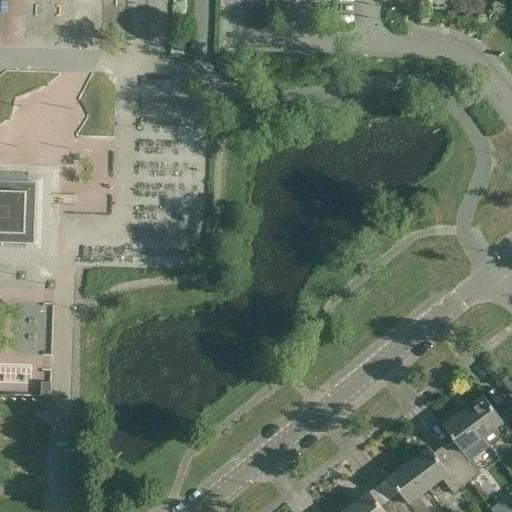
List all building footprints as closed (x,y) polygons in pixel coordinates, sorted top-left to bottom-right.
[(2,177),(99,178),(101,73),(72,72),(71,91),(38,91),(38,107),(49,108),(49,122),(49,148),(69,148),(68,163),(3,163),(2,177)] [(0,244),(35,245),(37,184),(0,182),(0,244)] [(41,398),(50,398),(51,385),(42,385),(41,398)] [(483,396),(463,411),(483,438),(490,447),(499,440),(500,433),(496,428),(502,424),(511,437),(511,405),(498,416),(483,396)] [(453,440),(443,447),(469,483),(480,475),(464,453),(483,438),(463,411),(443,426),(453,440)] [(409,463),(429,490),(449,476),(459,490),(469,483),(443,447),(434,454),(429,448),(409,463)] [(420,497),(429,490),(409,463),(389,478),(399,493),(389,500),(398,511),(428,511),(431,510),(420,497)] [(398,511),(389,500),(380,507),(370,493),(350,508),(352,511),(398,511)]
